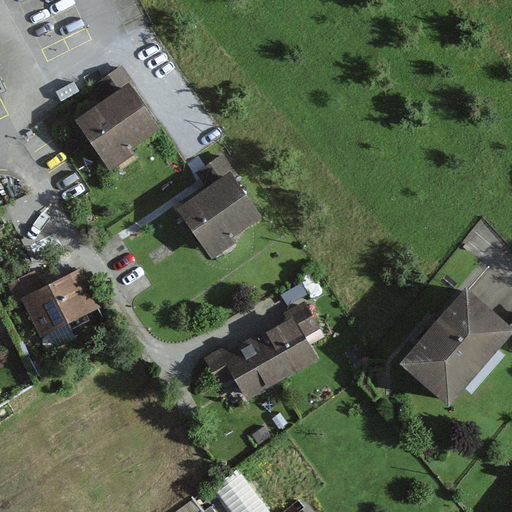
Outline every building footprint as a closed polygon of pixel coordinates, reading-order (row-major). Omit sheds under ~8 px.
[(112,107),(82,126),(115,178),(137,164),(130,152),(162,132),(124,73),(100,88),(112,107)] [(260,216),(224,164),(204,177),(212,190),(178,213),(213,265),(238,248),(231,236),(260,216)] [(265,279),(295,263),(287,249),(257,265),(265,279)] [(101,310),(82,273),(48,291),(38,273),(9,288),(18,306),(28,301),(47,338),(101,310)] [(511,332),(511,331),(470,294),(411,362),(454,400),(511,332)] [(258,341),(281,381),(318,360),(304,335),(320,326),(307,302),(278,318),(283,327),(258,341)] [(281,381),(258,341),(234,354),(230,347),(209,358),(226,388),(240,379),(250,398),(281,381)] [(234,511),(271,511),(248,469),(220,484),(234,511)]
